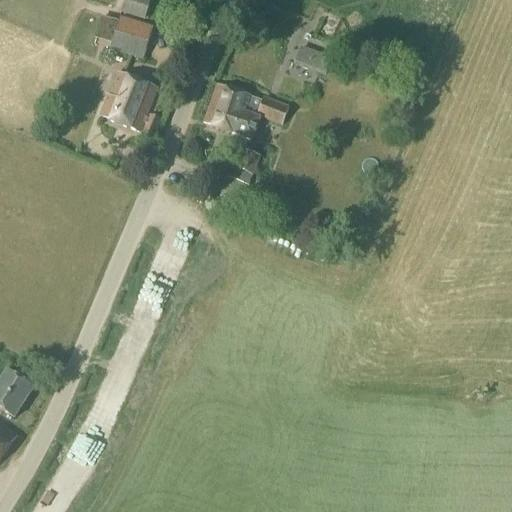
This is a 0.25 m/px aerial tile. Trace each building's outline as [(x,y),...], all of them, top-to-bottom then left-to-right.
[(123,0),(120,12),(144,19),(149,0),(123,0)] [(119,18),(111,44),(109,50),(143,59),(153,28),(119,18)] [(295,62),(308,67),(314,50),(301,45),(295,62)] [(99,118),(139,134),(140,131),(155,137),(161,121),(146,116),(156,90),(116,75),(99,118)] [(216,87),(203,125),(251,142),(259,119),(255,117),(260,103),(253,100),(216,87)] [(260,103),(255,117),(259,119),(281,126),(288,108),(261,99),(260,103)] [(340,149),(338,124),(313,125),(314,151),(340,149)] [(237,170),(252,177),(260,158),(244,151),(237,170)] [(220,198),(241,207),(247,187),(227,178),(220,198)] [(178,292),(198,244),(177,236),(158,283),(178,292)] [(0,381),(0,410),(14,420),(32,391),(5,373),(0,381)] [(234,386),(212,387),(212,398),(234,397),(234,386)] [(0,460),(18,437),(0,424),(0,460)]
